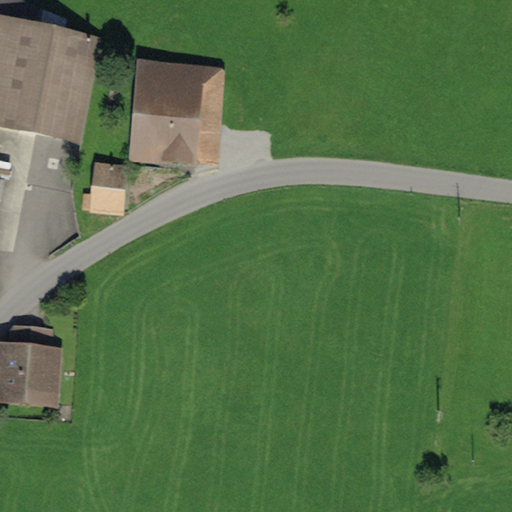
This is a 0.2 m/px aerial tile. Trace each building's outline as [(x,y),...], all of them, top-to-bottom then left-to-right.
[(0,0),(0,76),(1,77),(101,45),(63,37),(67,20),(13,0),(0,0)] [(101,45),(1,77),(0,80),(0,127),(82,143),(101,45)] [(146,69),(142,127),(140,127),(139,155),(210,160),(212,124),(217,124),(220,74),(146,69)] [(0,173),(6,176),(16,147),(0,141),(0,173)] [(98,171),(95,211),(119,213),(123,173),(98,171)] [(47,399),(48,384),(55,385),(57,360),(8,356),(5,396),(47,399)]
